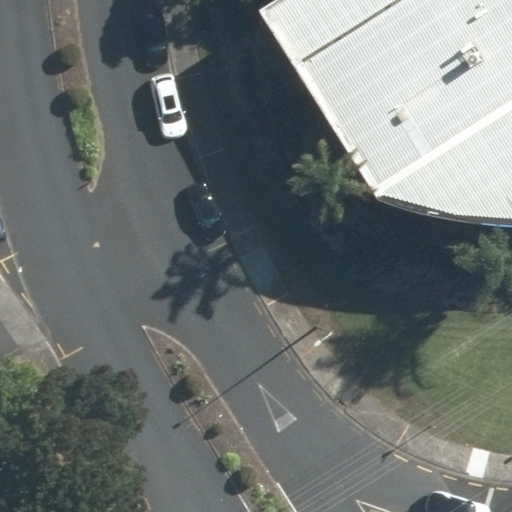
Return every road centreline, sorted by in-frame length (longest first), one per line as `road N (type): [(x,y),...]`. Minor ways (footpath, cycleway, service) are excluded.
road 1 (unclassified): [(165,414),(111,317),(57,134),(33,0)]
road 2 (unclassified): [(102,0),(143,214),(232,367)]
road 3 (primary): [(232,367),(318,428),(509,511)]
road 4 (unclassified): [(232,367),(319,511)]
